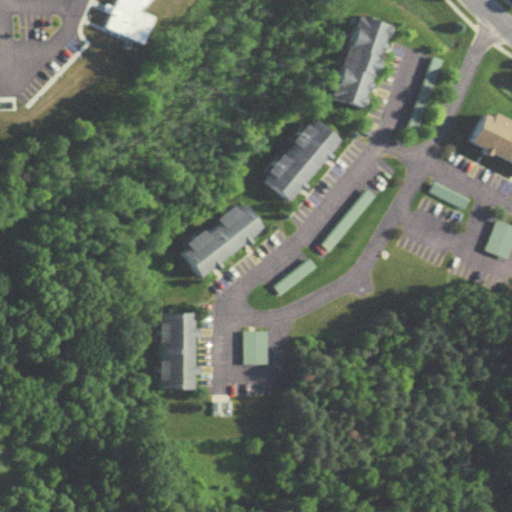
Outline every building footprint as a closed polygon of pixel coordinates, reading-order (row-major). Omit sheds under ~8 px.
[(369,113),(392,28),(355,18),(332,104),(369,113)] [(431,63),(404,137),(414,140),(441,66),(431,63)] [(511,168),(511,124),(481,114),(468,153),(511,168)] [(342,143),(312,120),(262,185),(292,208),(342,143)] [(199,285),(266,234),(243,205),(177,255),(199,285)] [(320,249),(328,256),(352,229),(344,223),(320,249)] [(484,257),(507,265),(511,251),(511,231),(495,225),(484,257)] [(272,291),(278,299),(315,273),(309,265),(272,291)] [(196,319),(162,319),(162,396),(195,396),(196,319)] [(265,370),(265,336),(241,336),(241,370),(265,370)]
